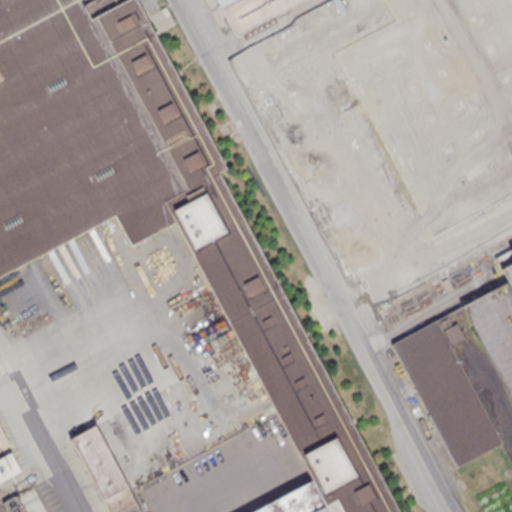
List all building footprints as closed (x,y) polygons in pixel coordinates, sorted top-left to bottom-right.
[(0,511),(0,448),(9,444),(0,427),(0,274),(114,214),(130,244),(173,221),(313,479),(249,511),(397,511),(217,172),(225,167),(134,0),(89,0),(82,4),(79,0),(0,0),(0,511)] [(215,0),(301,0),(234,36),(215,0)] [(511,191),(511,0),(385,0),(396,19),(335,51),(432,234),(511,191)] [(390,342),(506,280),(494,256),(511,246),(511,465),(500,443),(456,466),(390,342)] [(108,511),(70,437),(95,424),(135,502),(115,511),(108,511)] [(48,511),(36,484),(3,500),(9,511),(48,511)]
